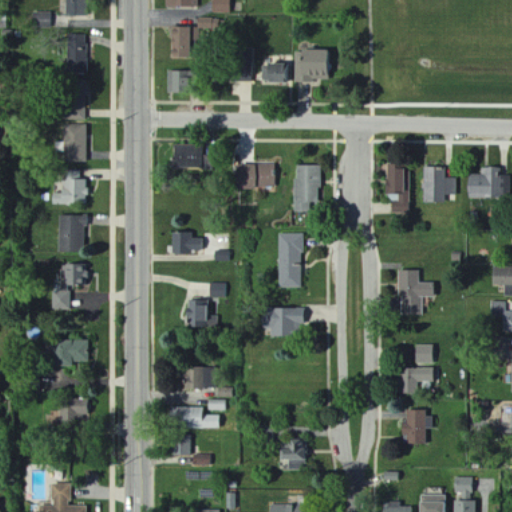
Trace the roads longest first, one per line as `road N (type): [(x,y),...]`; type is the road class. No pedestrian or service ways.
road 1 (tertiary): [(138,0),(139,474)]
road 2 (residential): [(358,124),(358,511)]
road 3 (residential): [(140,119),(511,125)]
